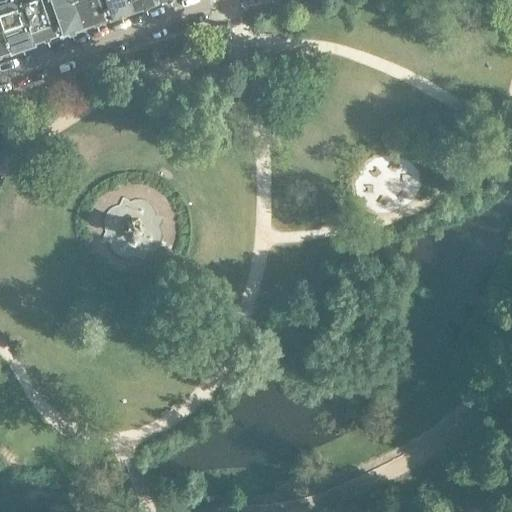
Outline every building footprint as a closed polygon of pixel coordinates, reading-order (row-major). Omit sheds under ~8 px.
[(33,27),(23,0),(0,0),(0,12),(8,36),(33,27)] [(57,19),(50,0),(23,0),(33,27),(57,19)] [(82,10),(78,0),(50,0),(57,19),(82,10)] [(107,1),(106,0),(78,0),(82,10),(107,1)] [(0,38),(8,36),(0,12),(0,38)]
